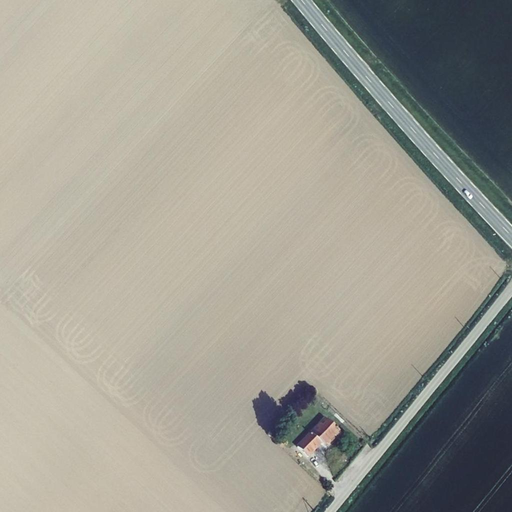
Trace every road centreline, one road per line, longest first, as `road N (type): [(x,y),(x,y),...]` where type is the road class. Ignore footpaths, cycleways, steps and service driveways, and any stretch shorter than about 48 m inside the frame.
road 1 (primary): [(511,236),(301,0)]
road 2 (unclassified): [(329,511),(511,289)]
